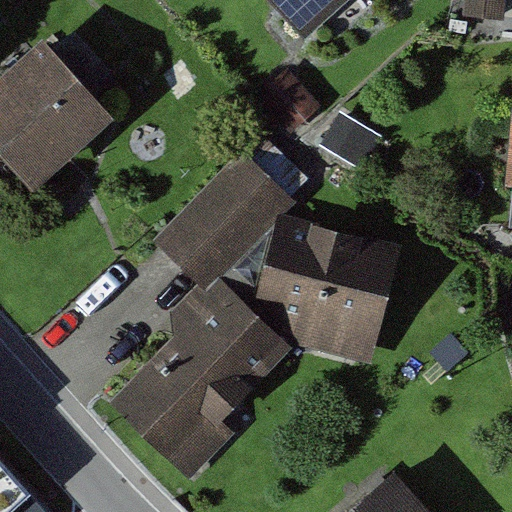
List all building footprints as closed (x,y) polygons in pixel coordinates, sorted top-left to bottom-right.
[(280,0),(318,39),(359,0),(280,0)] [(511,0),(478,0),(477,22),(511,24),(511,0)] [(112,120),(40,44),(0,81),(0,156),(35,193),(112,120)] [(326,107),(298,73),(272,96),(301,129),(326,107)] [(307,207),(251,154),(174,235),(229,288),(307,207)] [(408,257),(292,223),(264,320),(380,353),(408,257)] [(237,296),(124,400),(185,466),(298,362),(237,296)] [(0,511),(12,511),(34,494),(0,456),(0,511)] [(438,511),(405,475),(363,511),(438,511)]
